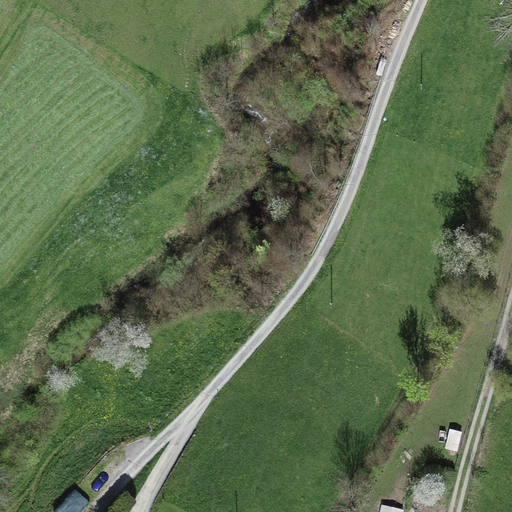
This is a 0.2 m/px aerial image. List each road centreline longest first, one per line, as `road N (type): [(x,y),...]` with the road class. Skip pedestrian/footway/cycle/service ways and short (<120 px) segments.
road 1 (residential): [(421,0),(346,201),(311,270),(190,415),(93,511)]
road 2 (unclassified): [(511,306),(455,511)]
